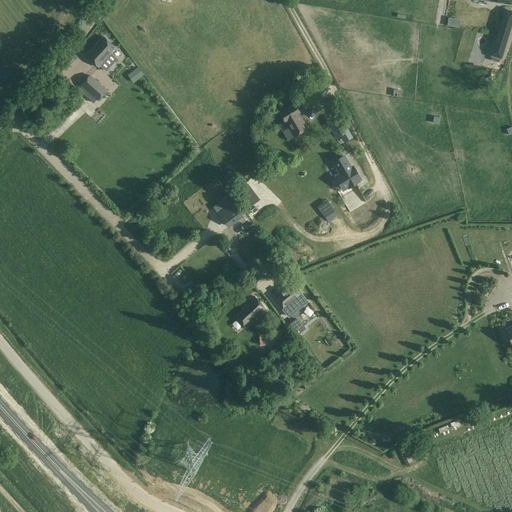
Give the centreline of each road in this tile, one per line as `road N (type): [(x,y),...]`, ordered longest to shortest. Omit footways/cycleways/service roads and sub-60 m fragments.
road 1 (unclassified): [(172,511),(145,499),(0,339)]
road 2 (unclassified): [(173,288),(9,119)]
road 3 (unclassified): [(9,119),(105,0)]
road 4 (primary): [(101,511),(0,405)]
